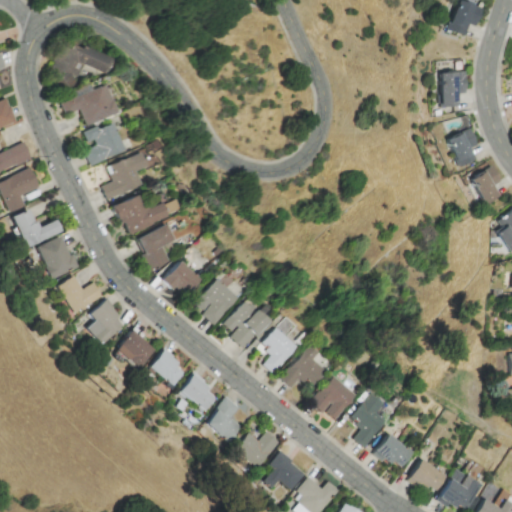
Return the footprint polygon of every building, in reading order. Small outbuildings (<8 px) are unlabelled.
[(465,25),(472,26),(476,8),(450,1),(442,31),(462,35),(465,25)] [(102,58),(60,41),(44,80),(66,89),(75,65),(96,74),(102,58)] [(434,107),(453,107),(453,94),(460,94),(460,71),(433,72),(434,107)] [(96,84),(83,90),(81,85),(53,98),(61,114),(72,109),(80,126),(109,112),(96,84)] [(0,126),(11,122),(1,98),(0,98),(0,126)] [(116,152),(104,123),(90,129),(89,127),(77,132),(84,149),(79,151),(85,165),(116,152)] [(467,147),(472,145),(465,128),(441,138),(453,168),(472,159),(467,147)] [(0,170),(27,160),(20,142),(0,150),(0,170)] [(102,200),(133,185),(127,171),(137,167),(130,152),(99,167),(107,182),(96,187),(102,200)] [(495,183),(486,164),(462,175),(477,206),(497,197),(490,185),(495,183)] [(35,188),(26,168),(0,179),(0,202),(5,213),(21,206),(17,196),(35,188)] [(121,235),(158,218),(149,199),(140,203),(135,193),(107,205),(121,235)] [(511,247),(511,206),(511,205),(489,221),(495,228),(489,232),(505,253),(511,247)] [(19,247),(56,233),(52,220),(32,228),(25,209),(7,215),(19,247)] [(130,239),(148,270),(163,262),(155,246),(165,240),(155,224),(130,239)] [(46,280),(72,268),(56,235),(31,247),(46,280)] [(172,294),(176,288),(184,294),(195,280),(172,261),(156,281),(172,294)] [(88,282),(77,290),(68,275),(51,287),(69,315),(97,297),(88,282)] [(210,325),(232,298),(208,278),(187,303),(199,313),(197,315),(210,325)] [(119,325),(99,301),(83,314),(88,321),(79,329),(94,346),(119,325)] [(239,347),(261,321),(236,301),(214,327),(239,347)] [(252,347),(264,356),(258,365),(270,374),(291,346),(266,328),(252,347)] [(108,350),(133,370),(149,350),(124,330),(108,350)] [(303,378),(312,384),(321,371),(307,360),(312,353),(301,345),(275,379),(287,388),(294,379),(299,383),(303,378)] [(180,369),(155,351),(143,369),(168,386),(180,369)] [(173,391),(197,411),(211,394),(187,374),(173,391)] [(306,401),(329,422),(351,396),(328,376),(306,401)] [(382,421),(372,414),(379,404),(365,393),(344,419),(357,428),(348,439),(360,448),(382,421)] [(235,426),(225,418),(234,407),(219,396),(197,425),(222,444),(235,426)] [(275,443),(262,431),(253,441),(244,432),(229,449),(251,469),(275,443)] [(397,468),(409,453),(384,433),(369,453),(385,465),(388,461),(397,468)] [(274,480),(286,491),(301,475),(275,452),(263,465),(268,470),(257,481),(266,489),(274,480)] [(442,477),(416,459),(402,480),(414,488),(417,483),(431,493),(442,477)] [(435,500),(462,511),(463,511),(477,483),(448,470),(435,500)] [(299,496),(290,510),(293,511),(318,511),(334,489),(323,481),(318,488),(302,477),(292,492),(299,496)] [(470,511),(505,511),(509,505),(495,497),(490,506),(477,499),(470,511)] [(355,511),(336,503),(331,511),(355,511)]
